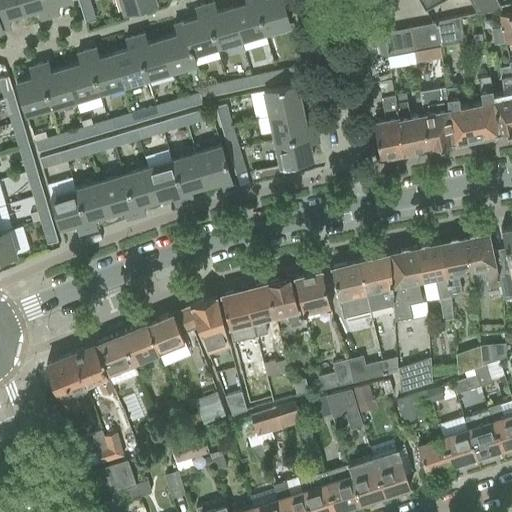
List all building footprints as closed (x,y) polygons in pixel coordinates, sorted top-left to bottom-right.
[(18,0),(0,0),(0,26),(1,28),(11,25),(8,16),(22,12),(18,0)] [(44,0),(18,0),(22,12),(37,7),(40,16),(49,14),(44,0)] [(44,0),(49,14),(59,11),(56,1),(58,0),(44,0)] [(89,0),(86,0),(79,2),(85,23),(96,20),(89,0)] [(119,0),(123,11),(155,1),(154,0),(119,0)] [(245,0),(246,1),(231,6),(241,38),(265,31),(255,0),(245,0)] [(255,0),(265,31),(290,24),(282,0),(255,0)] [(419,0),(425,10),(443,0),(469,0),(477,13),(500,7),(496,0),(419,0)] [(214,1),(204,4),(217,46),(241,38),(231,6),(216,10),(214,1)] [(198,16),(183,20),(195,62),(196,62),(193,53),(217,46),(204,4),(195,6),(198,16)] [(511,10),(501,12),(498,12),(500,26),(502,42),(506,41),(511,40),(511,10)] [(437,21),(439,45),(458,42),(456,17),(437,21)] [(176,32),(161,37),(171,69),(195,62),(183,20),(174,23),(176,32)] [(437,21),(409,26),(414,50),(439,45),(437,21)] [(409,26),(383,32),(387,55),(414,50),(409,26)] [(500,26),(491,27),(493,43),(502,42),(500,26)] [(144,32),(135,35),(147,76),(171,69),(161,37),(147,41),(144,32)] [(383,32),(369,34),(374,58),(387,55),(383,32)] [(128,47),(113,51),(123,84),(147,76),(135,35),(125,38),(128,47)] [(442,57),(439,45),(414,50),(416,62),(442,57)] [(96,46),(86,49),(99,91),(123,84),(113,51),(99,56),(96,46)] [(79,62),(65,66),(75,98),(99,91),(86,49),(77,52),(79,62)] [(390,68),(416,62),(414,50),(387,55),(390,68)] [(47,61),(38,64),(50,105),(75,98),(65,66),(50,70),(47,61)] [(50,105),(38,64),(29,67),(31,76),(16,81),(26,113),(50,105)] [(281,69),(283,79),(303,74),(301,64),(281,69)] [(504,92),(493,94),(497,131),(511,128),(511,92),(511,91),(511,74),(509,67),(499,69),(504,92)] [(265,71),(251,74),(253,85),(268,82),(265,71)] [(251,74),(231,79),(233,90),(253,85),(251,74)] [(0,77),(0,85),(4,98),(14,95),(8,75),(0,77)] [(481,100),(471,103),(474,136),(481,135),(497,131),(493,94),(492,87),(490,77),(490,76),(478,77),(481,100)] [(263,89),(268,114),(301,107),(298,92),(308,90),(306,80),(263,89)] [(223,81),(202,85),(205,96),(225,92),(223,81)] [(457,84),(445,86),(445,91),(446,91),(452,141),(474,136),(471,103),(460,105),(457,84)] [(422,101),(424,110),(428,146),(452,141),(446,91),(445,91),(445,86),(420,91),(422,101)] [(199,91),(180,97),(180,98),(183,108),(203,102),(200,92),(200,91),(199,91)] [(404,91),(394,93),(395,102),(394,102),(403,151),(428,146),(424,110),(409,114),(404,91)] [(420,91),(414,92),(415,102),(422,101),(420,91)] [(395,102),(394,93),(380,96),(384,118),(372,120),(380,156),(403,151),(394,102),(395,102)] [(14,95),(4,98),(10,118),(20,115),(14,95)] [(180,97),(159,103),(162,114),(183,108),(180,98),(180,97)] [(226,103),(215,106),(221,125),(231,122),(226,103)] [(152,105),(131,111),(132,113),(134,122),(155,116),(152,105)] [(268,114),(274,139),(316,130),(314,120),(305,122),(301,107),(268,114)] [(205,108),(185,114),(188,124),(208,118),(205,108)] [(131,111),(111,117),(112,119),(114,128),(134,122),(132,113),(131,111)] [(185,114),(164,120),(167,130),(188,124),(185,114)] [(103,120),(83,126),(83,127),(86,137),(107,131),(103,120)] [(157,122),(137,129),(140,138),(160,132),(157,122)] [(231,122),(221,125),(227,144),(237,141),(231,122)] [(22,125),(12,128),(17,147),(28,144),(22,125)] [(83,126),(62,132),(66,143),(86,137),(83,127),(83,126)] [(137,129),(116,135),(119,145),(140,138),(137,129)] [(316,130),(274,139),(279,164),(312,157),(308,141),(318,139),(316,130)] [(54,134),(34,141),(37,151),(39,151),(58,145),(54,134)] [(109,137),(88,143),(91,153),(112,147),(109,137)] [(88,143),(68,150),(70,159),(91,153),(88,143)] [(28,144),(17,147),(23,167),(34,164),(28,144)] [(221,144),(196,152),(206,184),(220,179),(223,189),(233,186),(221,144)] [(238,146),(228,149),(230,154),(236,174),(245,171),(246,171),(238,146)] [(60,152),(39,158),(42,168),(63,162),(60,152)] [(196,152),(172,159),(184,200),(193,197),(190,188),(206,184),(196,152)] [(172,159),(148,166),(157,198),(172,194),(174,203),(184,200),(172,159)] [(148,166),(123,173),(136,215),(145,212),(142,203),(157,198),(148,166)] [(35,168),(25,171),(31,191),(41,188),(35,168)] [(123,173),(99,180),(109,212),(123,208),(126,218),(136,215),(123,173)] [(99,180),(75,187),(87,229),(96,226),(94,217),(109,212),(99,180)] [(87,229),(75,187),(50,195),(60,227),(75,222),(78,232),(87,229)] [(44,197),(33,200),(38,215),(39,220),(50,217),(44,197)] [(0,230),(12,227),(5,204),(0,205),(0,230)] [(506,254),(494,256),(500,285),(503,299),(511,296),(511,282),(511,277),(511,226),(501,228),(506,254)] [(54,227),(44,230),(47,243),(58,240),(54,227)] [(0,231),(0,257),(15,254),(8,229),(0,231)] [(488,231),(462,236),(470,268),(483,265),(487,287),(488,287),(500,285),(494,256),(488,231)] [(462,236),(438,241),(450,295),(461,292),(456,270),(470,268),(462,236)] [(438,241),(414,246),(420,278),(425,300),(438,297),(442,319),(452,317),(450,295),(438,241)] [(392,305),(393,318),(412,315),(410,303),(422,300),(417,279),(420,278),(414,246),(386,252),(392,305)] [(386,252),(356,260),(369,311),(392,305),(386,252)] [(356,260),(330,266),(335,285),(339,298),(343,317),(369,311),(356,260)] [(294,275),(298,294),(302,308),(305,307),(306,310),(330,304),(321,268),(294,275)] [(289,276),(266,282),(275,315),(286,312),(289,327),(302,324),(298,309),(289,276)] [(266,282),(244,288),(256,335),(267,332),(264,318),(275,315),(266,282)] [(256,335),(244,288),(220,293),(225,313),(229,327),(240,324),(244,338),(256,335)] [(216,295),(189,304),(206,349),(228,341),(216,295)] [(172,311),(146,321),(158,350),(183,340),(181,333),(197,326),(188,304),(183,306),(184,309),(173,314),(172,311)] [(146,321),(120,332),(134,367),(146,362),(144,358),(159,352),(158,350),(146,321)] [(120,332),(95,343),(112,384),(137,374),(134,367),(120,332)] [(499,342),(479,344),(481,363),(485,362),(499,358),(501,357),(499,342)] [(95,343),(71,353),(84,385),(96,380),(101,393),(113,388),(111,384),(112,384),(95,343)] [(242,348),(236,350),(240,368),(244,382),(267,375),(264,362),(259,344),(242,348)] [(479,344),(455,352),(457,371),(472,366),(481,363),(479,344)] [(84,385),(71,353),(46,363),(65,408),(76,403),(73,390),(84,385)] [(362,355),(347,358),(353,381),(385,374),(381,359),(365,363),(364,363),(362,355)] [(396,355),(381,359),(385,374),(397,370),(397,366),(396,355)] [(429,355),(397,366),(397,370),(399,390),(431,380),(429,355)] [(285,356),(264,362),(267,375),(278,373),(288,370),(285,356)] [(353,381),(347,358),(331,362),(333,370),(318,374),(322,389),(353,381)] [(481,363),(472,366),(475,373),(476,373),(480,385),(491,381),(485,362),(481,363)] [(475,373),(464,377),(468,389),(480,385),(476,373),(475,373)] [(293,381),(296,393),(307,389),(304,378),(293,381)] [(368,383),(353,387),(359,411),(375,407),(368,383)] [(439,384),(427,387),(431,400),(443,396),(439,384)] [(351,388),(325,394),(331,412),(332,416),(345,412),(350,428),(362,424),(351,388)] [(197,412),(186,416),(190,427),(223,414),(215,391),(203,395),(192,399),(197,412)] [(241,391),(224,395),(232,414),(246,409),(241,391)] [(416,391),(395,398),(403,423),(424,416),(422,410),(420,404),(416,391)] [(325,394),(305,400),(311,419),(331,412),(325,394)] [(275,408),(281,428),(298,423),(292,403),(275,408)] [(499,403),(487,407),(491,419),(500,449),(511,445),(511,412),(503,415),(499,403)] [(281,428),(275,408),(251,415),(257,435),(281,428)] [(488,409),(463,417),(466,427),(476,457),(500,449),(491,419),(488,409)] [(170,419),(158,424),(163,437),(175,431),(170,419)] [(163,437),(158,424),(144,430),(149,443),(163,437)] [(309,427),(298,430),(302,443),(313,440),(309,427)] [(466,427),(442,434),(451,465),(476,457),(466,427)] [(77,444),(80,454),(120,443),(117,431),(103,435),(102,430),(75,438),(77,444)] [(206,452),(199,431),(168,442),(176,462),(206,452)] [(451,465),(442,434),(417,442),(427,473),(451,465)] [(80,454),(83,466),(87,465),(95,463),(124,454),(120,443),(80,454)] [(130,443),(124,444),(128,458),(134,456),(130,443)] [(263,456),(259,444),(246,449),(249,460),(263,456)] [(398,447),(373,455),(385,495),(410,487),(398,447)] [(209,455),(203,457),(206,465),(212,463),(209,455)] [(373,455),(347,464),(360,503),(385,495),(373,455)] [(212,463),(215,472),(225,469),(221,456),(211,460),(212,463)] [(89,469),(96,495),(124,487),(135,484),(134,484),(127,458),(89,469)] [(323,472),(326,480),(336,511),(360,503),(347,464),(323,472)] [(177,470),(164,475),(171,498),(185,493),(177,470)] [(322,471),(298,479),(301,488),(309,511),(331,511),(336,511),(326,480),(323,472),(322,471)] [(147,480),(134,484),(135,484),(138,496),(151,492),(147,480)] [(273,484),(277,496),(281,511),(309,511),(301,488),(289,492),(285,480),(273,484)] [(135,484),(124,487),(128,499),(138,496),(135,484)] [(281,511),(277,496),(252,504),(254,511),(281,511)] [(223,499),(198,507),(199,511),(227,511),(226,506),(223,499)] [(236,503),(226,506),(227,511),(254,511),(252,504),(238,509),(236,503)]
